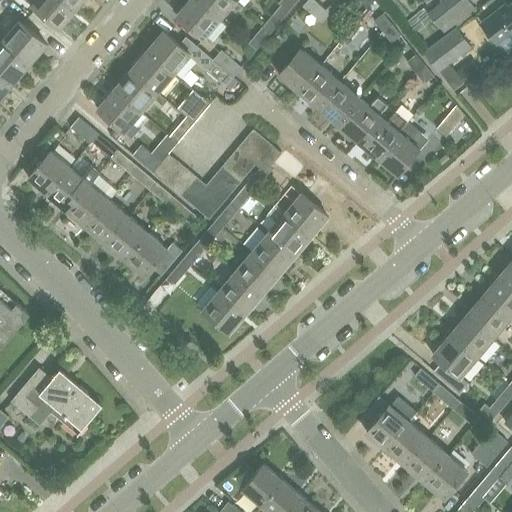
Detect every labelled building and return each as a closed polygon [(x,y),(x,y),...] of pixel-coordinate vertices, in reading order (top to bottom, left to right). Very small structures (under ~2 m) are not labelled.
[(66,0),(35,0),(32,4),(59,27),(76,8),(66,0)] [(220,18),(198,0),(187,0),(175,14),(203,38),(220,18)] [(198,0),(220,18),(234,0),(198,0)] [(279,0),(278,2),(281,4),(288,10),(297,0),(279,0)] [(468,0),(444,0),(428,14),(438,27),(470,1),(468,0)] [(506,2),(481,22),(497,43),(511,32),(511,0),(508,4),(506,2)] [(281,4),(265,23),(272,29),(288,10),(281,4)] [(382,31),(391,23),(383,12),(373,20),(382,31)] [(2,40),(29,63),(46,43),(19,20),(2,40)] [(256,48),(272,29),(265,23),(248,42),(256,48)] [(391,23),(382,31),(391,42),(400,34),(391,23)] [(455,27),(423,51),(438,70),(470,46),(455,27)] [(174,72),(188,54),(205,68),(213,59),(186,36),(180,43),(163,29),(146,48),(174,72)] [(0,41),(0,71),(13,82),(29,63),(2,40),(0,41)] [(301,47),(278,73),(298,90),(321,63),(301,47)] [(157,91),(174,72),(146,48),(130,68),(157,91)] [(213,59),(233,76),(241,66),(221,49),(213,59)] [(415,72),(424,64),(416,53),(406,61),(415,72)] [(472,58),(456,70),(464,81),(466,84),(483,72),(480,69),(472,58)] [(213,59),(205,68),(225,85),(233,76),(213,59)] [(321,63),(298,90),(318,107),(341,80),(321,63)] [(433,76),(424,64),(415,72),(424,84),(433,76)] [(113,88),(140,111),(157,91),(130,68),(113,88)] [(0,97),(13,82),(0,71),(0,97)] [(341,80),(318,107),(337,123),(360,97),(341,80)] [(131,122),(140,111),(113,88),(97,107),(133,138),(140,129),(131,122)] [(360,97),(337,123),(357,140),(380,114),(388,105),(377,96),(370,105),(360,97)] [(186,116),(194,122),(210,103),(202,97),(186,116)] [(457,105),(437,128),(446,136),(465,113),(457,105)] [(380,114),(357,140),(377,157),(407,121),(395,110),(388,120),(380,114)] [(92,140),(98,133),(78,116),(70,126),(89,142),(92,140)] [(170,135),(177,142),(194,122),(186,116),(170,135)] [(407,121),(377,157),(397,174),(420,147),(425,141),(414,132),(416,129),(407,121)] [(253,128),(244,138),(263,154),(271,144),(253,128)] [(117,149),(98,133),(92,140),(111,156),(117,149)] [(170,135),(165,141),(154,154),(161,161),(177,142),(170,135)] [(255,163),(263,154),(244,138),(236,148),(255,163)] [(141,144),(133,153),(152,170),(161,161),(141,144)] [(271,144),(263,154),(255,163),(260,166),(264,161),(269,166),(281,152),(271,144)] [(236,148),(229,157),(247,172),(255,163),(236,148)] [(51,149),(27,177),(47,193),(70,166),(51,149)] [(137,166),(117,149),(111,156),(131,173),(137,166)] [(153,171),(163,179),(178,161),(168,153),(153,171)] [(221,166),(239,181),(247,172),(229,157),(221,166)] [(187,169),(178,161),(163,179),(172,187),(187,169)] [(260,166),(248,181),(256,187),(272,168),(269,166),(264,161),(260,166)] [(70,166),(47,193),(67,210),(90,183),(90,182),(95,176),(98,173),(100,171),(92,164),(87,169),(82,175),(70,166)] [(156,182),(137,166),(131,173),(150,189),(156,182)] [(221,166),(214,175),(232,190),(239,181),(221,166)] [(196,176),(187,169),(172,187),(181,195),(196,176)] [(90,183),(67,210),(87,227),(110,199),(109,199),(117,188),(98,173),(95,176),(90,182),(90,183)] [(214,175),(206,184),(224,200),(232,190),(214,175)] [(209,218),(224,200),(206,184),(196,176),(181,195),(209,218)] [(239,207),(256,187),(248,181),(231,200),(239,207)] [(150,189),(170,205),(176,198),(156,182),(150,189)] [(300,192),(284,212),(311,235),(328,215),(300,192)] [(176,198),(170,205),(190,222),(195,215),(176,198)] [(110,199),(87,227),(106,243),(130,216),(110,199)] [(239,207),(231,200),(215,220),(223,226),(239,207)] [(295,255),(311,235),(284,212),(267,231),(295,255)] [(130,216),(106,243),(126,260),(150,232),(130,216)] [(199,239),(206,246),(223,226),(215,220),(199,239)] [(279,274),(295,255),(267,231),(251,250),(279,274)] [(150,232),(126,260),(144,276),(152,267),(161,274),(182,250),(172,242),(167,247),(150,232)] [(199,239),(182,259),(190,265),(206,246),(199,239)] [(263,293),(279,274),(251,250),(235,270),(263,293)] [(511,258),(497,276),(511,288),(511,258)] [(174,285),(190,265),(182,259),(166,278),(174,285)] [(246,312),(263,293),(235,270),(219,289),(246,312)] [(508,319),(511,314),(511,288),(497,276),(481,296),(508,319)] [(246,312),(219,289),(202,309),(230,332),(246,312)] [(481,296),(465,315),(492,338),(508,319),(481,296)] [(0,346),(0,347),(29,313),(16,302),(12,307),(0,297),(0,346)] [(465,315),(449,334),(476,357),(492,338),(465,315)] [(449,334),(431,355),(441,363),(434,371),(460,393),(467,385),(469,383),(460,375),(476,357),(449,334)] [(414,375),(434,392),(440,384),(421,367),(414,375)] [(40,425),(52,411),(77,433),(86,423),(84,421),(99,404),(87,394),(89,392),(79,384),(76,387),(60,374),(54,380),(40,368),(26,385),(24,383),(11,399),(40,425)] [(486,401),(480,408),(493,419),(500,410),(511,395),(511,386),(509,383),(497,397),(492,403),(490,405),(486,401)] [(440,384),(434,392),(453,408),(460,401),(440,384)] [(380,395),(366,412),(376,420),(366,431),(386,448),(409,420),(417,411),(397,395),(390,404),(380,395)] [(479,417),(460,401),(453,408),(472,424),(479,417)] [(0,408),(0,426),(9,416),(0,408)] [(386,448),(406,464),(428,437),(409,420),(386,448)] [(492,428),(471,453),(487,466),(507,441),(492,428)] [(406,464),(425,481),(448,454),(428,437),(406,464)] [(511,455),(507,451),(491,470),(499,477),(511,460),(511,455)] [(467,470),(448,454),(425,481),(444,497),(467,470)] [(261,505),(283,478),(264,462),(241,488),(261,505)] [(482,496),(499,477),(491,470),(475,489),(482,496)] [(283,478),(261,505),(269,511),(288,511),(303,495),(283,478)] [(472,511),(484,497),(482,496),(475,489),(458,509),(461,511),(472,511)] [(322,511),(303,495),(288,511),(322,511)] [(221,511),(242,511),(229,501),(220,511),(221,511)]
